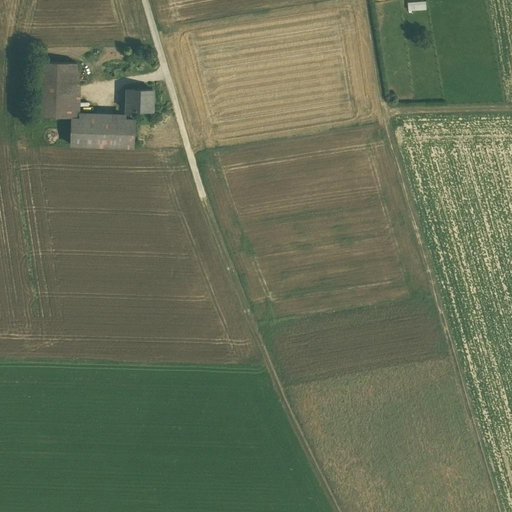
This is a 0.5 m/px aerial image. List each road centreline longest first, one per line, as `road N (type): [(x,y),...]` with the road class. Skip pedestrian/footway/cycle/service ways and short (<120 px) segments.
road 1 (track): [(499,511),(385,112)]
road 2 (track): [(202,195),(272,377),(339,511)]
road 3 (unclassified): [(145,0),(202,195)]
road 4 (track): [(511,108),(385,112)]
